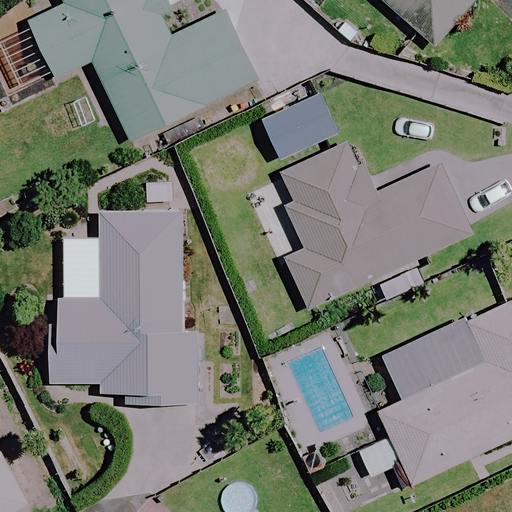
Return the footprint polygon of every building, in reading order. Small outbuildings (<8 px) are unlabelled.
[(160,0),(65,0),(63,1),(68,11),(37,26),(60,75),(94,59),(133,141),(259,81),(227,13),(177,36),(160,0)] [(384,0),(437,46),(478,0),(384,0)] [(366,193),(344,144),(285,171),(297,198),(288,203),(308,247),(288,256),(311,308),(474,234),(440,159),(366,193)] [(186,324),(183,212),(101,214),(103,300),(52,301),(54,383),(103,382),(103,405),(203,403),(202,324),(186,324)] [(407,462),(417,484),(511,438),(511,301),(467,323),(485,361),(401,401),(382,410),(394,434),(407,462)] [(0,511),(13,511),(28,505),(0,452),(0,511)]
